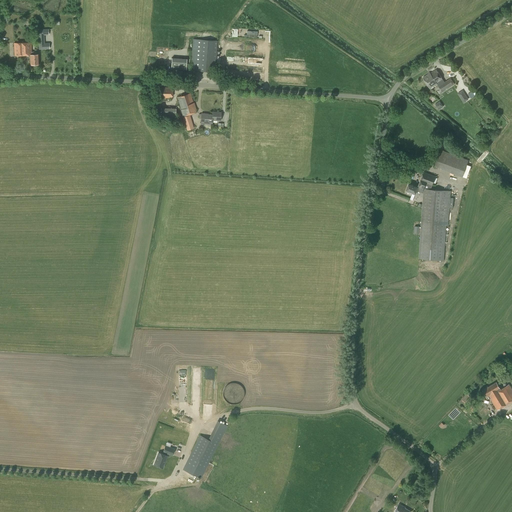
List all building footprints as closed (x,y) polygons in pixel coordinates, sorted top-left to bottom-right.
[(215,72),(218,41),(193,39),(191,70),(215,72)] [(32,55),(31,42),(14,43),(15,56),(30,55),(30,65),(39,64),(38,54),(32,55)] [(170,69),(185,70),(186,58),(170,58),(170,69)] [(444,82),(436,69),(430,73),(423,77),(430,89),(437,84),(442,92),(454,84),(451,78),(444,82)] [(173,97),(173,89),(172,89),(172,87),(155,87),(155,98),(172,99),(172,97),(173,97)] [(464,103),(468,100),(462,91),(458,94),(464,103)] [(193,103),(190,93),(177,97),(181,109),(183,117),(185,122),(190,121),(188,115),(197,112),(194,102),(193,103)] [(439,110),(443,107),(440,101),(435,104),(439,110)] [(174,117),(175,108),(160,108),(160,117),(174,117)] [(213,115),(212,120),(220,120),(221,112),(213,112),(212,115),(213,115)] [(213,115),(212,115),(206,114),(201,114),(199,114),(199,118),(201,119),(201,122),(200,123),(212,124),(212,120),(213,115)] [(187,130),(194,128),(192,122),(185,124),(187,130)] [(469,160),(449,153),(441,150),(435,166),(443,169),(463,177),(469,160)] [(432,185),(434,176),(423,172),(418,186),(408,183),(406,191),(415,195),(417,191),(422,193),(423,190),(419,259),(444,260),(446,225),(448,225),(450,191),(423,188),(425,182),(432,185)] [(498,390),(500,388),(496,382),(483,390),(487,396),(488,396),(490,399),(497,410),(511,401),(511,388),(509,384),(498,390)] [(225,391),(224,394),(225,397),(226,399),(228,401),(230,403),(232,403),(235,403),(238,403),(240,401),(242,399),(243,397),(243,394),(243,391),(242,389),(240,387),(238,386),(235,385),(232,385),(230,386),(228,387),(226,389),(225,391)] [(471,414),(476,408),(472,404),(467,410),(471,414)] [(218,444),(227,426),(217,421),(208,439),(200,435),(183,469),(201,479),(218,444)] [(158,453),(157,456),(154,465),(163,468),(167,456),(168,455),(167,455),(167,454),(173,456),(175,449),(166,445),(163,452),(165,453),(164,455),(158,453)]
